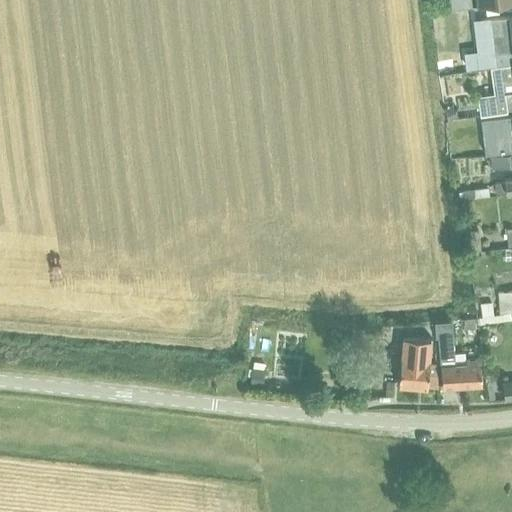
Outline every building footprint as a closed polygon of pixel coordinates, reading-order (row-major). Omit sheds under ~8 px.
[(479,51),(466,53),(468,68),(496,65),(497,66),(499,66),(509,65),(511,62),(511,16),(510,17),(510,16),(475,20),(479,51)] [(436,62),(438,74),(454,72),(452,60),(436,62)] [(496,93),(480,95),(483,114),(488,113),(490,113),(510,111),(510,109),(511,108),(511,62),(509,65),(499,66),(497,66),(493,67),(493,69),(496,93)] [(443,107),(448,118),(456,115),(451,104),(443,107)] [(511,114),(481,119),(484,137),(494,135),(497,153),(511,151),(511,114)] [(492,167),(511,164),(511,153),(491,156),(492,167)] [(496,193),(511,190),(511,177),(505,179),(505,182),(495,183),(496,193)] [(469,229),(471,249),(480,248),(479,228),(469,229)] [(511,311),(511,290),(500,291),(502,313),(511,311)] [(463,319),(463,329),(474,328),(473,318),(463,319)] [(430,358),(432,338),(403,335),(401,355),(401,356),(400,372),(399,384),(415,385),(438,387),(437,372),(436,364),(430,363),(430,358)] [(452,338),(440,338),(443,388),(481,385),(479,359),(466,360),(467,364),(454,365),(452,338)] [(253,369),(250,383),(262,385),(265,370),(253,369)]
